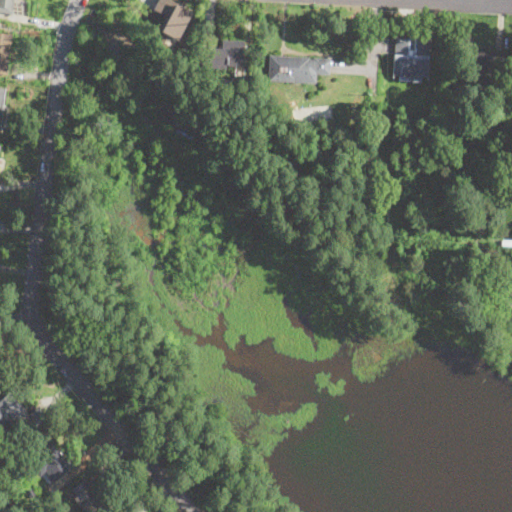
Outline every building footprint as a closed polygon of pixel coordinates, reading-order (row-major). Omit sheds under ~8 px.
[(14,0),(12,14),(0,12),(0,0),(14,0)] [(171,0),(193,13),(177,39),(158,28),(166,15),(153,8),(157,0),(171,0)] [(8,75),(0,73),(0,30),(11,32),(9,50),(8,50),(7,64),(9,64),(8,75)] [(429,38),(427,76),(392,74),(395,36),(429,38)] [(243,68),(201,67),(202,48),(230,48),(231,38),(244,39),(243,68)] [(503,53),(502,72),(493,71),(492,87),(478,86),(479,70),(463,69),(464,51),(503,53)] [(324,60),(323,75),(307,74),(307,79),(271,77),(272,56),(324,60)] [(503,133),(500,133),(500,139),(488,138),(489,133),(487,133),(488,123),(503,124),(503,133)] [(415,248),(410,250),(406,244),(412,241),(415,248)] [(511,301),(511,283),(503,293),(511,301)] [(35,424),(20,436),(7,419),(0,424),(0,400),(10,393),(35,424)] [(71,466),(54,481),(52,479),(48,483),(40,473),(44,469),(42,466),(45,463),(33,450),(46,438),(71,466)] [(110,508),(105,511),(85,511),(73,498),(77,495),(72,489),(84,478),(110,508)]
